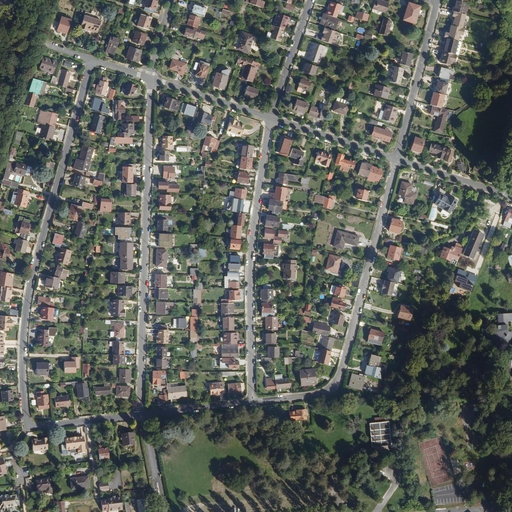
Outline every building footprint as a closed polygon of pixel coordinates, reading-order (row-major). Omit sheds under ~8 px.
[(154,10),(156,0),(145,0),(143,7),(154,10)] [(385,13),(388,3),(380,0),(377,0),(377,2),(374,1),(372,9),(385,13)] [(339,14),(341,5),(330,1),(325,14),(336,18),(337,13),(339,14)] [(466,15),(468,4),(455,1),(454,7),(453,7),(452,11),(466,15)] [(293,11),(295,5),(287,2),(285,8),(293,11)] [(203,15),(205,8),(194,4),(191,11),(203,15)] [(413,22),(418,7),(409,4),(404,19),(413,22)] [(366,20),(368,15),(357,11),(355,17),(366,20)] [(287,22),(288,17),(277,13),(273,25),(283,29),(286,22),(287,22)] [(333,31),(338,18),(336,18),(325,14),(323,13),(320,23),(325,25),(325,28),(333,31)] [(147,30),(151,18),(140,14),(136,26),(147,30)] [(96,33),(100,21),(84,15),(79,28),(87,31),(87,30),(88,28),(91,29),(90,31),(96,33)] [(197,27),(199,18),(189,15),(187,24),(197,27)] [(66,33),(70,20),(61,17),(56,30),(66,33)] [(387,36),(391,21),(384,19),(379,34),(387,36)] [(495,29),(485,27),(486,25),(477,23),(475,32),(487,35),(487,34),(495,36),(496,32),(494,32),(495,29)] [(281,35),(283,29),(273,25),(271,29),(273,30),(272,33),(268,32),(266,37),(280,42),(282,35),(281,35)] [(192,38),(196,28),(189,26),(188,28),(185,27),(183,35),(192,38)] [(142,45),(146,34),(135,31),(132,41),(142,45)] [(247,52),(253,36),(242,32),(236,48),(247,52)] [(114,53),(117,43),(118,39),(110,36),(109,37),(108,36),(104,47),(106,48),(105,50),(114,53)] [(458,53),(461,42),(445,38),(441,51),(454,54),(455,53),(458,53)] [(320,64),(325,47),(312,43),(309,53),(308,52),(306,59),(320,64)] [(137,61),(140,50),(129,47),(125,58),(137,61)] [(408,66),(412,54),(403,51),(400,64),(408,66)] [(453,62),(455,55),(441,51),(439,60),(442,61),(441,63),(449,65),(449,61),(453,62)] [(246,80),(252,60),(239,56),(237,62),(246,65),(241,78),(246,80)] [(52,73),(56,61),(43,57),(39,68),(52,73)] [(186,74),(190,65),(177,61),(172,60),(169,68),(178,71),(177,73),(183,75),(183,73),(186,74)] [(254,72),(255,69),(258,69),(260,63),(252,60),(246,80),(251,82),(253,76),(254,77),(256,76),(257,74),(256,73),(254,72)] [(205,78),(208,67),(195,63),(193,69),(196,70),(195,75),(205,78)] [(313,75),(316,66),(306,63),(303,71),(313,75)] [(399,84),(403,68),(391,65),(390,72),(392,72),(389,81),(399,84)] [(454,76),(449,75),(450,69),(441,66),(438,77),(453,81),(454,76)] [(63,81),(66,71),(59,69),(57,77),(55,84),(65,87),(66,87),(68,82),(63,81)] [(223,89),(229,70),(227,69),(221,70),(220,74),(216,73),(212,85),(223,89)] [(104,94),(107,83),(108,80),(107,78),(103,77),(101,78),(100,81),(99,81),(98,84),(97,84),(95,91),(104,94)] [(42,95),(46,82),(32,78),(28,91),(32,92),(42,95)] [(310,82),(301,79),(296,91),(302,93),(303,88),(308,90),(310,82)] [(444,95),(447,84),(438,81),(435,92),(444,95)] [(135,90),(137,85),(128,83),(124,93),(131,96),(133,89),(135,90)] [(386,98),(389,89),(375,85),(373,94),(386,98)] [(254,98),(257,90),(247,86),(244,95),(254,98)] [(33,107),(36,95),(31,93),(32,92),(28,91),(24,104),(33,107)] [(176,111),(179,102),(166,97),(163,106),(176,111)] [(100,107),(102,100),(95,98),(92,109),(99,111),(99,112),(106,114),(107,108),(100,107)] [(124,112),(124,106),(121,106),(121,99),(113,99),(112,120),(115,120),(115,118),(121,119),(121,112),(124,112)] [(303,113),(307,103),(297,100),(293,110),(303,113)] [(344,114),(348,105),(336,101),(332,111),(344,114)] [(192,116),(195,106),(186,103),(186,104),(182,103),(179,112),(192,116)] [(322,120),(327,106),(320,104),(319,109),(311,106),(308,115),(322,120)] [(395,116),(397,108),(386,105),(381,120),(391,123),(393,115),(395,116)] [(442,134),(447,110),(432,106),(430,114),(437,116),(436,121),(435,121),(433,131),(442,134)] [(54,127),(57,113),(41,109),(37,122),(42,123),(54,127)] [(209,125),(212,117),(206,115),(206,113),(203,112),(203,113),(198,111),(195,119),(200,121),(199,123),(202,124),(203,123),(209,125)] [(99,133),(104,116),(95,113),(90,131),(99,133)] [(241,135),(244,125),(235,123),(236,120),(230,118),(227,130),(241,135)] [(51,140),(55,127),(54,127),(42,123),(38,137),(51,140)] [(132,132),(132,123),(122,123),(121,132),(118,131),(117,136),(127,137),(128,137),(128,132),(132,132)] [(388,142),(391,133),(387,131),(388,129),(385,128),(384,130),(373,126),(371,135),(378,137),(377,138),(388,142)] [(190,136),(192,130),(192,128),(187,127),(184,136),(190,136)] [(171,147),(172,136),(162,135),(161,147),(171,147)] [(127,142),(127,137),(117,136),(110,136),(109,144),(113,145),(114,142),(127,142)] [(216,152),(219,141),(205,136),(203,144),(211,147),(210,152),(216,152)] [(284,158),(290,139),(284,137),(279,153),(279,154),(278,157),(284,158)] [(419,152),(423,140),(414,137),(413,142),(412,146),(410,149),(419,152)] [(442,160),(445,148),(431,143),(429,149),(435,151),(434,153),(437,154),(436,158),(442,160)] [(89,161),(93,147),(82,144),(78,159),(89,161)] [(251,157),(252,146),(241,144),(239,156),(251,157)] [(302,156),(303,152),(292,148),(289,156),(294,158),(292,163),(301,166),(304,157),(302,156)] [(449,162),(452,151),(449,150),(450,149),(446,148),(442,160),(449,162)] [(168,160),(168,150),(159,150),(159,160),(168,160)] [(327,166),(330,155),(318,151),(315,159),(322,161),(321,164),(327,166)] [(352,168),(354,161),(349,160),(349,162),(341,159),(342,157),(342,155),(338,153),(335,162),(340,164),(339,168),(339,169),(347,172),(349,167),(352,168)] [(247,166),(248,161),(251,162),(251,158),(241,156),(239,168),(249,169),(249,166),(247,166)] [(86,171),(89,161),(76,158),(75,163),(74,167),(86,171)] [(31,167),(30,166),(16,162),(16,161),(8,159),(1,183),(9,186),(11,180),(7,179),(10,171),(13,172),(14,171),(24,174),(25,171),(29,172),(30,171),(31,167)] [(367,176),(370,166),(371,165),(367,163),(367,165),(361,163),(358,173),(367,176)] [(173,178),(174,167),(163,166),(163,178),(173,178)] [(377,181),(380,170),(370,166),(367,177),(374,180),(377,181)] [(130,178),(131,173),(133,173),(133,167),(130,167),(130,168),(123,168),(122,171),(122,178),(130,178)] [(247,183),(248,173),(238,171),(236,181),(247,183)] [(82,188),(85,176),(75,173),(74,178),(75,178),(73,185),(82,188)] [(296,181),(297,175),(279,173),(277,183),(286,184),(287,180),(296,181)] [(307,184),(308,177),(301,176),(300,183),(307,184)] [(102,187),(103,181),(97,180),(94,179),(93,184),(102,187)] [(412,204),(414,194),(410,192),(411,185),(401,182),(398,194),(405,196),(404,202),(412,204)] [(134,195),(135,183),(126,183),(126,191),(125,191),(124,192),(124,194),(125,195),(134,195)] [(284,201),(286,187),(276,186),(275,193),(272,192),(270,192),(269,199),(284,201)] [(28,199),(26,198),(27,195),(28,195),(29,191),(17,188),(16,192),(17,192),(16,195),(12,194),(10,202),(14,203),(14,204),(26,207),(28,199)] [(244,199),(246,190),(235,188),(233,198),(244,199)] [(365,200),(367,190),(358,188),(355,197),(365,200)] [(330,208),(332,199),(335,200),(336,197),(328,194),(327,198),(324,197),(324,196),(315,194),(314,201),(322,204),(322,207),(330,209),(330,208)] [(446,216),(456,200),(450,196),(449,199),(440,194),(434,204),(442,209),(441,212),(446,216)] [(169,209),(170,195),(159,195),(158,209),(169,209)] [(110,211),(110,199),(104,199),(100,199),(100,211),(110,211)] [(279,214),(281,201),(269,199),(267,209),(271,210),(271,213),(279,214)] [(92,209),(93,204),(82,201),(81,206),(82,206),(92,209)] [(78,221),(82,206),(81,206),(71,203),(67,218),(78,221)] [(128,219),(128,216),(129,216),(129,212),(118,211),(118,223),(128,224),(128,219)] [(277,226),(278,217),(266,215),(265,224),(277,226)] [(166,229),(167,218),(167,216),(157,216),(157,229),(166,229)] [(27,233),(30,224),(27,223),(28,219),(19,217),(17,222),(21,223),(19,231),(20,231),(18,238),(25,240),(27,233)] [(398,233),(401,221),(391,219),(388,231),(398,233)] [(82,238),(86,223),(78,221),(73,235),(82,238)] [(239,238),(241,225),(236,225),(231,224),(229,238),(230,238),(239,238)] [(127,234),(128,228),(114,227),(114,234),(117,234),(117,239),(121,239),(125,239),(126,234),(127,234)] [(281,244),(281,237),(287,237),(287,230),(281,229),(278,229),(277,236),(273,236),(274,228),(265,228),(264,237),(273,238),(272,243),(281,244)] [(472,258),(482,233),(473,229),(462,255),(472,258)] [(66,243),(61,241),(64,232),(56,230),(56,233),(54,233),(52,242),(55,243),(54,245),(59,247),(61,247),(65,248),(66,243)] [(355,245),(358,236),(337,231),(333,246),(342,248),(343,242),(355,245)] [(28,241),(25,240),(18,238),(17,238),(15,246),(14,250),(24,253),(28,241)] [(238,249),(239,238),(230,238),(229,248),(238,249)] [(131,251),(131,242),(119,242),(119,257),(120,257),(131,257),(132,257),(132,251),(131,251)] [(504,252),(507,245),(502,242),(499,250),(504,252)] [(0,257),(7,259),(9,249),(7,248),(7,245),(0,243),(0,257)] [(272,244),(272,243),(263,243),(262,253),(265,253),(264,258),(271,258),(271,252),(272,244)] [(457,260),(463,246),(455,243),(453,248),(450,246),(449,249),(443,246),(439,256),(449,261),(451,258),(457,260)] [(397,260),(400,248),(389,245),(386,257),(397,260)] [(67,264),(71,250),(65,248),(61,247),(59,256),(57,255),(55,261),(67,264)] [(166,261),(166,247),(156,247),(156,260),(166,261)] [(336,271),(340,257),(329,254),(325,269),(336,271)] [(239,264),(239,256),(230,255),(229,263),(239,264)] [(131,264),(131,257),(120,257),(120,268),(129,268),(129,264),(131,264)] [(294,278),(295,260),(284,260),(284,263),(282,263),(281,269),(283,269),(283,278),(294,278)] [(457,263),(454,270),(459,272),(462,266),(457,263)] [(65,279),(67,270),(61,268),(62,266),(57,264),(54,276),(59,277),(65,279)] [(396,282),(399,270),(387,267),(386,271),(388,272),(386,280),(396,282)] [(11,283),(13,277),(11,276),(11,273),(0,270),(0,285),(1,286),(12,287),(12,283),(11,283)] [(123,282),(124,272),(110,271),(110,282),(123,282)] [(165,288),(165,274),(155,274),(154,287),(155,287),(165,288)] [(57,288),(59,277),(54,276),(46,275),(45,279),(47,279),(46,286),(57,288)] [(467,280),(456,275),(454,281),(459,283),(458,287),(471,291),(473,285),(466,283),(467,280)] [(391,296),(394,282),(384,280),(383,284),(382,284),(381,289),(382,289),(381,293),(391,296)] [(131,295),(131,286),(118,285),(118,295),(131,295)] [(342,297),(345,288),(335,285),(333,295),(342,297)] [(0,299),(8,301),(10,293),(12,287),(1,286),(0,289),(0,290),(0,293),(0,299)] [(166,298),(167,288),(165,288),(155,287),(154,298),(166,298)] [(272,302),(272,288),(270,288),(262,288),(260,288),(261,302),(272,302)] [(231,302),(231,299),(239,299),(239,290),(229,290),(229,296),(226,296),(226,299),(224,299),(224,302),(231,302)] [(49,303),(50,298),(45,297),(42,297),(38,296),(37,304),(53,306),(54,303),(49,303)] [(343,308),(344,303),(340,302),(341,299),(332,297),(330,305),(343,308)] [(123,309),(123,299),(110,299),(110,304),(112,304),(112,315),(124,315),(124,309),(123,309)] [(172,307),(172,302),(156,301),(156,312),(166,313),(166,307),(172,307)] [(232,313),(232,302),(231,302),(224,302),(221,302),(221,316),(226,316),(226,313),(228,313),(232,313)] [(273,312),(273,311),(271,311),(271,308),(271,303),(261,303),(261,316),(265,316),(276,316),(276,312),(273,312)] [(57,316),(58,308),(41,306),(40,310),(41,310),(41,313),(40,318),(52,319),(52,315),(57,316)] [(409,319),(411,309),(400,306),(397,316),(409,319)] [(341,325),(343,315),(333,312),(330,323),(341,325)] [(507,344),(511,334),(507,332),(505,330),(505,320),(511,319),(511,313),(498,314),(499,326),(495,326),(495,333),(501,342),(507,344)] [(9,320),(9,316),(0,314),(0,329),(7,330),(7,324),(7,320),(9,320)] [(232,330),(232,316),(228,316),(226,316),(221,316),(218,316),(218,321),(222,321),(222,330),(232,330)] [(276,330),(276,316),(265,316),(265,330),(276,330)] [(185,328),(185,318),(179,317),(179,318),(172,318),(172,327),(185,328)] [(122,336),(123,320),(110,319),(110,324),(114,325),(114,336),(115,336),(119,336),(122,336)] [(327,335),(329,326),(314,322),(312,331),(327,335)] [(46,329),(46,335),(52,335),(54,330),(55,330),(55,326),(46,326),(46,329)] [(46,335),(46,329),(37,329),(37,333),(36,333),(35,337),(46,338),(46,335)] [(167,343),(167,329),(165,329),(158,329),(157,329),(157,335),(157,337),(155,337),(155,343),(167,343)] [(380,345),(383,332),(370,329),(366,342),(380,345)] [(236,340),(235,333),(223,333),(223,343),(235,343),(236,340)] [(274,343),(274,333),(265,333),(265,343),(274,343)] [(329,351),(333,338),(324,335),(320,349),(329,351)] [(45,346),(46,338),(35,337),(35,345),(45,346)] [(122,345),(122,340),(119,340),(115,340),(112,340),(112,354),(113,354),(123,354),(123,349),(122,349),(122,345)] [(237,357),(237,343),(235,343),(223,343),(222,343),(222,348),(221,348),(221,357),(237,357)] [(165,356),(165,346),(156,346),(156,356),(165,356)] [(277,357),(277,347),(268,347),(268,357),(272,357),(277,357)] [(327,364),(330,351),(329,351),(320,349),(317,362),(327,364)] [(376,366),(379,356),(370,353),(365,375),(366,375),(381,379),(384,368),(376,366)] [(124,364),(124,354),(123,354),(113,354),(112,364),(124,364)] [(165,368),(165,356),(156,356),(155,367),(165,368)] [(71,361),(64,361),(64,373),(75,372),(75,369),(80,369),(80,357),(71,357),(71,361)] [(47,374),(47,362),(36,362),(36,373),(47,374)] [(129,382),(129,369),(119,368),(119,382),(129,382)] [(314,380),(313,368),(299,370),(300,385),(310,384),(309,380),(314,380)] [(166,385),(164,370),(152,370),(152,384),(159,384),(159,385),(163,385),(166,385)] [(360,389),(363,377),(365,378),(366,375),(358,373),(358,376),(352,374),(349,386),(360,389)] [(274,388),(272,376),(265,377),(266,388),(274,388)] [(290,386),(289,378),(281,379),(275,380),(276,388),(290,386)] [(85,388),(84,380),(82,380),(71,381),(71,386),(76,385),(78,396),(88,395),(87,387),(85,388)] [(110,393),(109,381),(104,381),(104,387),(95,387),(95,393),(110,393)] [(224,393),(222,382),(209,383),(210,395),(214,394),(214,395),(217,395),(217,392),(220,392),(220,393),(224,393)] [(241,392),(240,388),(240,383),(228,384),(228,393),(241,392)] [(128,396),(128,386),(116,385),(116,395),(128,396)] [(186,395),(185,385),(166,387),(166,388),(167,393),(167,398),(186,395)] [(167,400),(166,394),(167,393),(166,388),(163,389),(164,394),(158,394),(159,401),(167,400)] [(13,400),(12,389),(1,390),(2,401),(13,400)] [(48,400),(47,394),(43,394),(43,390),(36,391),(37,406),(42,406),(42,407),(48,407),(47,400),(48,400)] [(69,404),(68,395),(54,396),(55,406),(69,404)] [(306,418),(305,409),(295,410),(289,411),(290,420),(306,418)] [(387,446),(384,422),(372,423),(374,446),(373,447),(374,452),(388,451),(387,446)] [(134,444),(132,433),(121,434),(122,445),(134,444)] [(47,449),(46,438),(40,438),(40,440),(37,440),(37,438),(31,439),(32,450),(47,449)] [(84,454),(82,438),(74,439),(70,440),(70,439),(63,440),(64,451),(76,450),(76,455),(84,454)] [(107,458),(107,448),(98,449),(98,459),(107,458)] [(89,487),(88,476),(70,478),(71,489),(89,487)] [(51,492),(50,478),(45,479),(45,480),(36,481),(36,490),(45,489),(45,493),(51,492)] [(108,489),(107,481),(98,482),(99,490),(108,489)] [(17,505),(15,494),(8,495),(8,494),(0,495),(0,496),(0,510),(7,510),(6,506),(17,505)] [(121,509),(120,497),(106,498),(106,499),(100,499),(101,510),(107,509),(107,511),(116,511),(117,509),(121,509)] [(147,511),(145,498),(136,500),(138,511),(147,511)]
